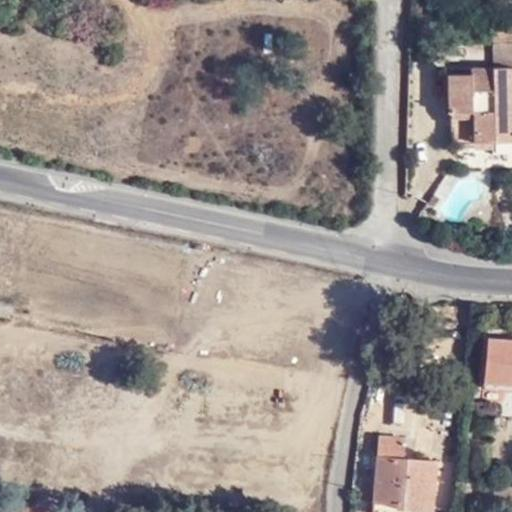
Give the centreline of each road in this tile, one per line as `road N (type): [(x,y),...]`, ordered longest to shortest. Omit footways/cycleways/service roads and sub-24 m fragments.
road 1 (tertiary): [(383,260),(0,178)]
road 2 (residential): [(383,260),(390,0)]
road 3 (tertiary): [(511,280),(383,260)]
